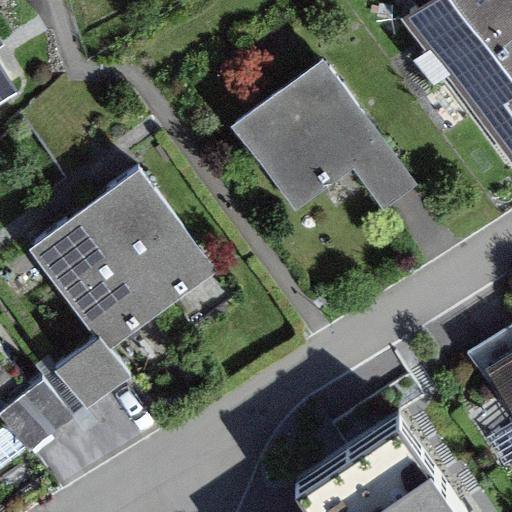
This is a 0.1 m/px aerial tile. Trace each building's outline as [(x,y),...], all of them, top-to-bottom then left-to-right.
[(511,0),(424,0),(406,15),(434,52),(422,61),(440,84),(448,79),(511,161),(511,159),(511,0)] [(0,88),(29,72),(0,21),(0,88)] [(319,50),(225,118),(293,211),(353,167),(380,204),(414,179),(319,50)] [(134,161),(79,201),(158,309),(213,269),(134,161)] [(79,201),(26,239),(96,332),(107,347),(158,309),(79,201)] [(96,332),(52,361),(86,407),(129,378),(107,347),(96,332)] [(0,460),(21,445),(0,417),(0,391),(25,373),(0,339),(0,460)] [(511,347),(487,363),(511,401),(511,421),(504,426),(511,438),(511,347)] [(25,373),(0,391),(0,417),(21,445),(61,418),(25,373)] [(434,511),(451,501),(399,424),(270,511),(434,511)]
